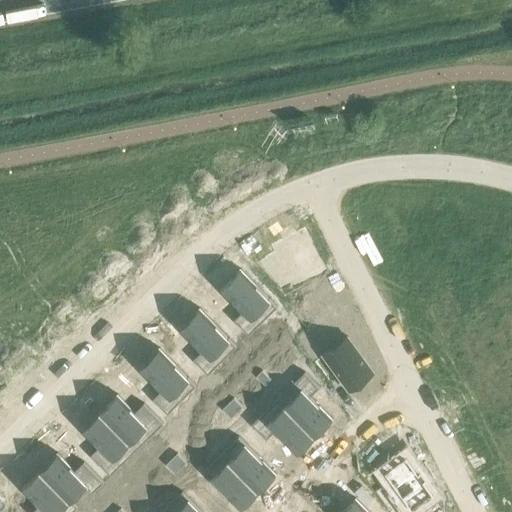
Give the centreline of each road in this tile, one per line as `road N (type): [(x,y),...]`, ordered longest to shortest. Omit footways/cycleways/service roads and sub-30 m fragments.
road 1 (residential): [(0,457),(229,231),(318,188)]
road 2 (residential): [(409,387),(318,188)]
road 3 (residential): [(318,188),(382,170),(467,171),(511,181)]
road 4 (residential): [(409,387),(281,511)]
road 5 (residential): [(473,511),(409,387)]
